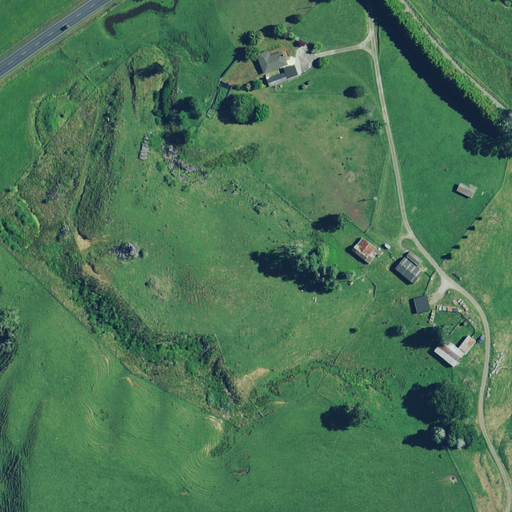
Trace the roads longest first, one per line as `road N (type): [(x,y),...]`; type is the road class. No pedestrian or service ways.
road 1 (unclassified): [(396,0),(471,91),(511,120)]
road 2 (trunk): [(100,0),(0,71)]
